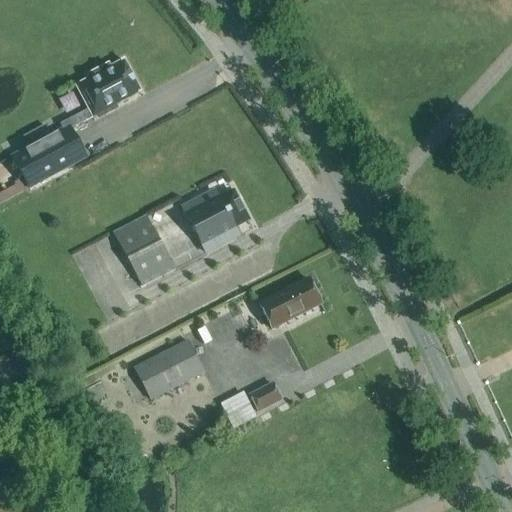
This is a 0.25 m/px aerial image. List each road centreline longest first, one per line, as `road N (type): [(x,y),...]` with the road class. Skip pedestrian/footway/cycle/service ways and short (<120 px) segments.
road 1 (secondary): [(504,511),(383,250),(215,0)]
road 2 (residential): [(87,511),(21,384),(0,389)]
